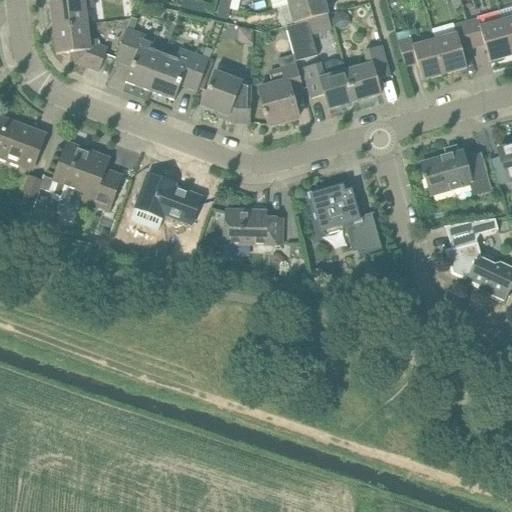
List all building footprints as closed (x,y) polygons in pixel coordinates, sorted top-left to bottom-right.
[(93,7),(92,0),(64,0),(64,1),(50,3),(53,27),(87,23),(85,8),(93,7)] [(181,0),(180,6),(193,9),(196,0),(193,0),(181,0)] [(196,0),(193,9),(213,14),(214,10),(205,8),(206,3),(196,0)] [(328,15),(323,0),(306,0),(289,5),(295,24),(328,15)] [(227,18),(229,6),(221,4),(219,16),(227,18)] [(511,55),(511,54),(502,21),(500,21),(498,11),(478,17),(478,19),(467,22),(474,48),(485,45),(490,62),(511,55)] [(511,17),(502,21),(511,54),(511,17)] [(308,22),(286,28),(293,55),(295,62),(317,56),(312,36),(308,22)] [(462,51),(474,48),(467,22),(454,26),(456,34),(436,40),(445,75),(467,69),(462,51)] [(89,39),(87,23),(53,27),(57,54),(74,52),(75,63),(99,72),(108,48),(98,44),(97,38),(89,39)] [(126,82),(150,92),(164,55),(151,51),(154,42),(126,31),(115,61),(127,65),(129,61),(133,63),(126,82)] [(422,81),(445,75),(436,40),(413,46),(411,38),(398,42),(405,67),(417,64),(422,81)] [(367,66),(346,72),(354,102),(381,95),(377,80),(391,76),(382,46),(363,52),(367,66)] [(176,60),(164,55),(150,92),(175,101),(182,81),(186,83),(185,87),(197,91),(208,62),(179,51),(176,60)] [(271,86),(258,89),(266,116),(269,126),(298,118),(292,96),(291,93),(303,90),(298,70),(295,62),(293,55),(278,59),(280,69),(268,72),(271,86)] [(354,102),(346,72),(345,72),(343,64),(341,63),(338,62),(335,61),(332,61),(326,64),(322,66),(321,69),(319,64),(302,69),(305,80),(310,99),(324,95),(328,110),(354,102)] [(234,70),(218,64),(202,106),(227,116),(226,120),(234,123),(249,123),(250,103),(250,86),(230,79),(234,70)] [(0,158),(30,170),(31,168),(33,168),(45,137),(34,133),(35,131),(19,126),(18,129),(9,125),(10,123),(0,119),(0,158)] [(42,183),(40,189),(49,193),(51,199),(59,202),(65,199),(70,187),(85,193),(83,200),(109,210),(115,196),(121,177),(105,171),(109,159),(103,157),(102,160),(94,157),(95,154),(68,144),(61,163),(54,181),(44,177),(42,183)] [(499,157),(491,159),(498,186),(507,183),(507,184),(511,182),(511,145),(497,150),(499,157)] [(457,154),(456,151),(447,153),(448,157),(422,165),(430,196),(470,184),(474,195),(489,191),(479,155),(464,159),(462,153),(457,154)] [(165,180),(148,174),(135,207),(163,218),(164,215),(192,225),(202,198),(175,188),(176,184),(171,183),(170,186),(164,184),(165,180)] [(33,207),(40,189),(42,183),(28,177),(19,202),(33,207)] [(344,192),(342,187),(304,197),(304,198),(311,197),(317,220),(313,222),(317,238),(325,236),(323,230),(345,224),(348,235),(353,233),(360,256),(383,249),(373,214),(377,213),(376,212),(358,217),(351,190),(344,192)] [(267,212),(225,211),(224,231),(224,244),(282,246),(283,219),(267,219),(267,212)] [(494,219),(471,223),(446,227),(452,251),(449,257),(448,257),(452,273),(466,280),(462,288),(464,289),(466,283),(504,301),(502,306),(503,307),(511,289),(511,287),(511,268),(500,263),(495,265),(482,258),(476,238),(478,233),(496,228),(494,219)] [(179,263),(190,265),(197,247),(187,243),(179,263)]
